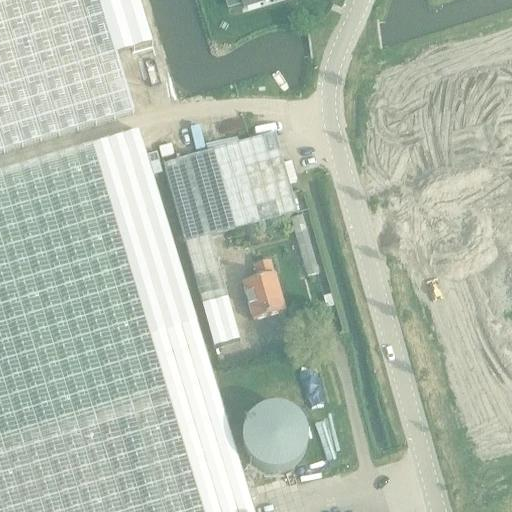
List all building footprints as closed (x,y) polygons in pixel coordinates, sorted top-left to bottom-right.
[(0,0),(0,153),(133,113),(116,56),(152,45),(138,0),(0,0)] [(240,0),(243,8),(270,0),(240,0)] [(0,511),(203,511),(152,334),(196,321),(140,131),(0,173),(0,511)] [(274,136),(163,166),(214,349),(239,342),(210,238),(296,214),(274,136)] [(303,218),(292,221),(308,279),(319,276),(303,218)] [(253,321),(284,313),(274,275),(272,275),(269,262),(254,266),(258,279),(243,283),(253,321)] [(252,511),(196,321),(152,334),(203,511),(252,511)] [(290,397),(304,451),(336,443),(318,371),(271,383),(275,401),(290,397)]
